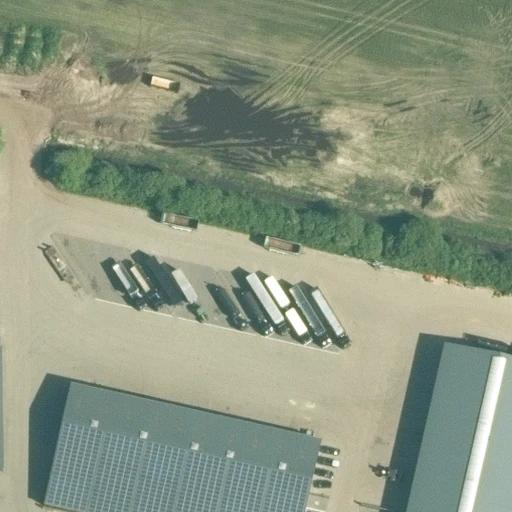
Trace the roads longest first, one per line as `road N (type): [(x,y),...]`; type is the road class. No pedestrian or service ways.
road 1 (unknown): [(18,342),(21,231),(42,214),(511,343)]
road 2 (unknown): [(18,342),(363,411)]
road 3 (unknown): [(18,342),(12,511)]
